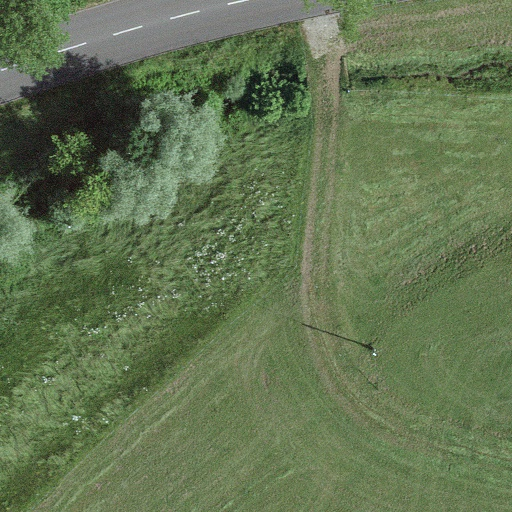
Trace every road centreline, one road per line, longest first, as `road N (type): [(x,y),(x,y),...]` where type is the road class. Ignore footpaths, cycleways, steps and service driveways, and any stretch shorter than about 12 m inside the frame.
road 1 (track): [(330,0),(325,286),(332,334),(350,371),(391,409),(438,434),(511,451)]
road 2 (tertiary): [(295,0),(81,49),(0,82)]
